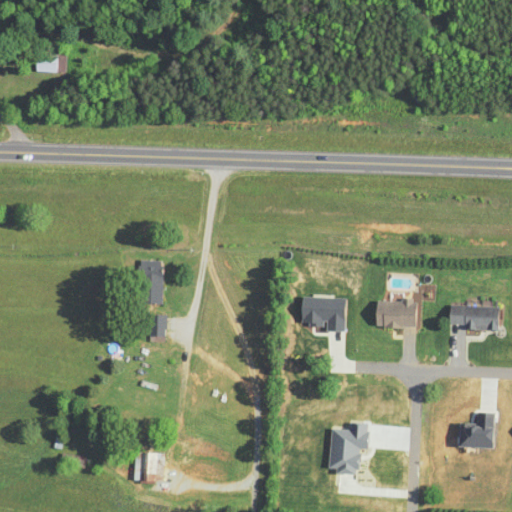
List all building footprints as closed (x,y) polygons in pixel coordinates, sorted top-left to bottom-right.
[(32,73),(65,73),(65,47),(32,47),(32,73)] [(161,261),(134,261),(134,305),(161,305),(161,261)] [(372,301),(372,328),(413,328),(413,301),(372,301)] [(497,308),(446,305),(445,328),(496,330),(497,308)] [(164,316),(148,316),(148,343),(164,343),(164,316)] [(84,459),(60,454),(58,466),(81,471),(84,459)] [(162,454),(133,454),(132,482),(162,483),(162,454)]
